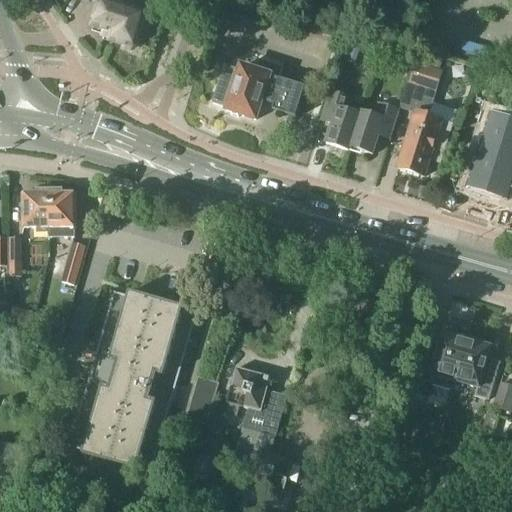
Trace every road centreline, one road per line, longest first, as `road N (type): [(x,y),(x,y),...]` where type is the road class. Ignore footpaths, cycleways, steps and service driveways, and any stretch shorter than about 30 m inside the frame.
road 1 (primary): [(511,273),(203,183)]
road 2 (unknown): [(242,221),(168,461)]
road 3 (primary): [(0,136),(203,183)]
road 4 (primary): [(203,183),(114,133),(11,112)]
road 5 (residential): [(0,160),(136,190)]
